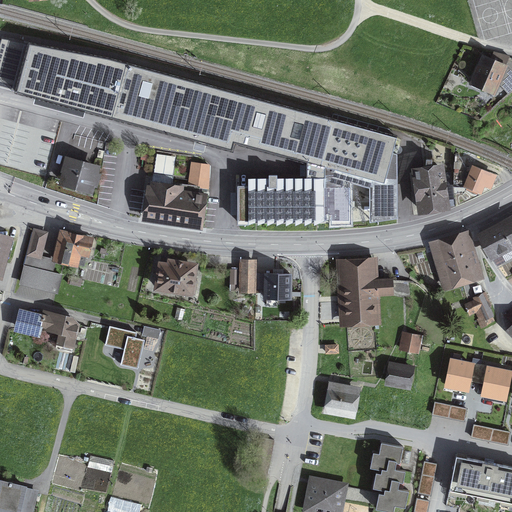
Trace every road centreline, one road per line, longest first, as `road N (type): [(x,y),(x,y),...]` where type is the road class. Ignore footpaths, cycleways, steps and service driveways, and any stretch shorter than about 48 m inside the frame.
road 1 (residential): [(0,365),(295,433)]
road 2 (primary): [(309,244),(136,231),(22,198)]
road 3 (primary): [(511,193),(412,235),(309,244)]
road 4 (residential): [(309,244),(307,367),(295,433)]
road 5 (residential): [(7,298),(130,327)]
